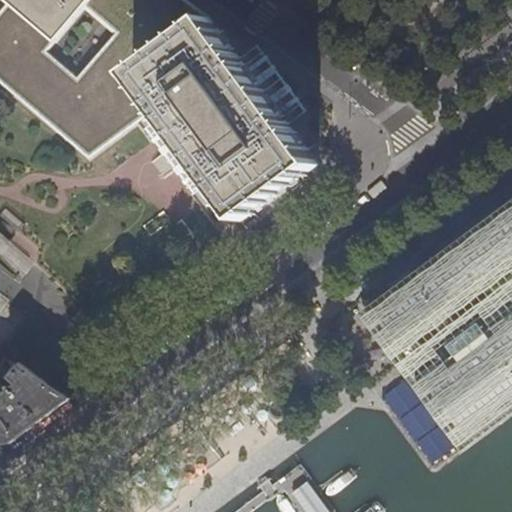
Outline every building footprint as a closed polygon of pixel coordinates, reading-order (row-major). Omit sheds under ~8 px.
[(0,80),(87,155),(155,105),(240,222),(255,211),(289,187),(319,165),(210,18),(186,0),(10,0),(0,12),(0,80)] [(0,214),(0,233),(10,242),(25,224),(5,208),(0,214)] [(511,209),(367,316),(462,443),(511,406),(511,209)] [(33,427),(70,399),(42,382),(16,365),(8,377),(16,384),(5,391),(1,390),(6,372),(1,371),(0,373),(0,442),(4,444),(12,443),(33,427)] [(293,492),(307,511),(331,511),(309,481),(293,492)]
